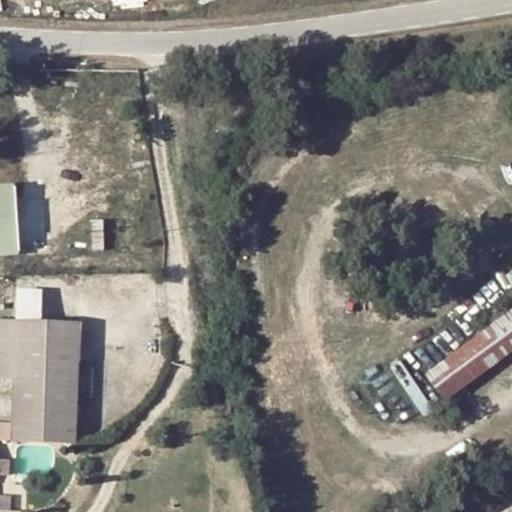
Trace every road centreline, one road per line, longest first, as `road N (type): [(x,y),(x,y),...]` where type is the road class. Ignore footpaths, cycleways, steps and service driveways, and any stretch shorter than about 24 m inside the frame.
road 1 (unclassified): [(511,1),(266,38),(151,45)]
road 2 (residential): [(182,363),(175,229),(151,45)]
road 3 (unclassified): [(151,45),(0,39)]
